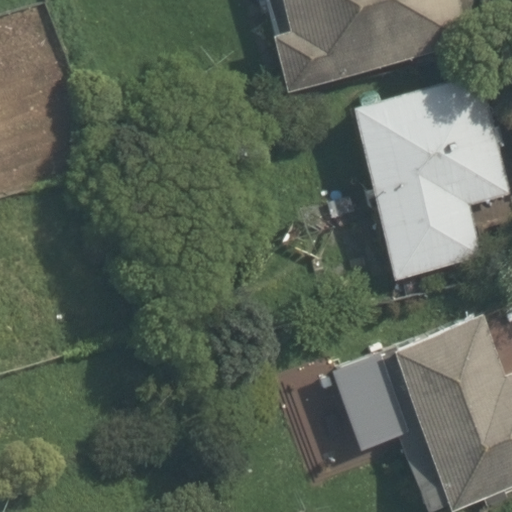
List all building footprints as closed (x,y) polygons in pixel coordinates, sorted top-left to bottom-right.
[(266,30),(281,89),(467,40),(456,0),(275,0),(282,26),(266,30)] [(387,276),(388,279),(477,256),(463,202),(505,192),(474,71),(344,104),(387,276)] [(232,170),(264,162),(256,131),(225,139),(232,170)] [(171,346),(202,338),(192,302),(161,310),(171,346)] [(385,344),(443,507),(511,482),(511,369),(499,374),(477,311),(385,344)]
